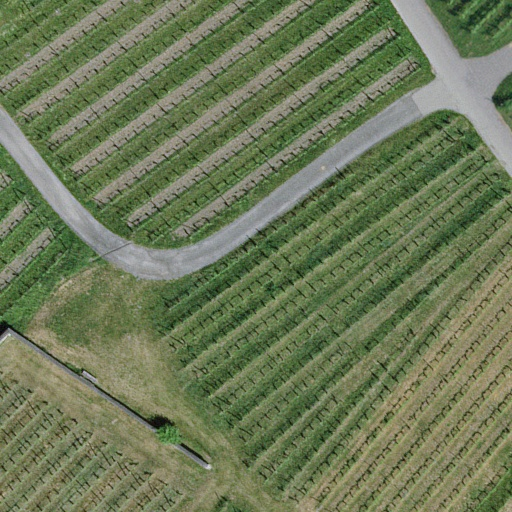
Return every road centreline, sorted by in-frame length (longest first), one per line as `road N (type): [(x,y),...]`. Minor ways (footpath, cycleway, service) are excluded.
road 1 (track): [(0,130),(89,237),(120,258),(148,264),(217,243),(407,109),(511,60)]
road 2 (unclassified): [(511,153),(405,0)]
